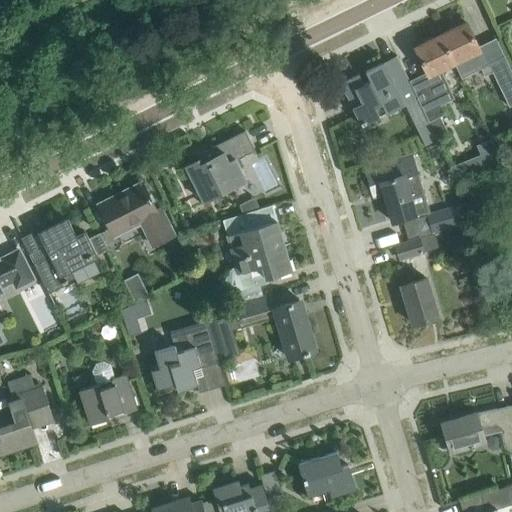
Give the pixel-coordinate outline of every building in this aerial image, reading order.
[(466,22),(441,35),(454,63),(480,50),(478,46),(475,40),(466,22)] [(441,35),(415,47),(427,72),(428,73),(421,77),(424,76),(431,91),(434,90),(440,103),(454,96),(441,69),(454,63),(441,35)] [(496,37),(478,46),(480,50),(488,65),(489,65),(500,87),(502,86),(511,105),(511,104),(511,69),(505,56),(496,37)] [(417,98),(406,74),(397,56),(365,71),(370,81),(364,84),(359,74),(341,83),(362,125),(380,116),(376,107),(382,104),(386,113),(417,98)] [(427,94),(418,98),(428,120),(429,121),(440,116),(445,114),(440,103),(434,90),(431,91),(427,94)] [(440,116),(429,121),(434,132),(435,132),(445,127),(440,116)] [(435,132),(434,132),(429,121),(428,120),(416,126),(425,145),(438,139),(435,132)] [(225,190),(226,190),(241,182),(235,169),(244,165),(240,158),(255,150),(245,130),(197,154),(199,159),(185,166),(199,193),(221,182),(225,190)] [(419,213),(428,211),(422,191),(423,190),(417,174),(419,173),(412,152),(398,156),(365,166),(374,196),(385,193),(393,222),(416,215),(417,216),(419,213)] [(256,163),(264,190),(277,186),(269,159),(256,163)] [(471,160),(455,167),(462,183),(478,176),(471,160)] [(152,203),(151,200),(142,182),(127,190),(128,193),(103,206),(101,203),(98,204),(115,235),(142,221),(151,239),(172,228),(158,200),(152,203)] [(260,207),(254,197),(240,205),(242,212),(260,207)] [(427,214),(432,233),(469,222),(463,203),(427,214)] [(292,271),(272,205),(260,208),(239,215),(224,220),(228,235),(227,235),(236,267),(232,268),(223,284),(225,290),(231,292),(268,281),(268,278),(292,271)] [(100,232),(89,238),(86,232),(77,237),(68,219),(38,234),(49,255),(34,263),(37,269),(48,291),(74,278),(71,270),(98,257),(97,255),(108,250),(100,232)] [(400,259),(419,253),(438,247),(434,234),(396,245),(400,259)] [(17,286),(34,278),(19,250),(3,258),(4,260),(0,262),(0,289),(0,288),(0,286),(14,280),(17,286)] [(123,279),(127,287),(134,300),(148,293),(137,272),(123,279)] [(426,277),(401,285),(413,324),(438,316),(426,277)] [(272,294),(233,305),(238,319),(238,322),(274,311),(276,317),(289,358),(304,353),(304,354),(309,352),(309,351),(315,350),(299,299),(298,299),(298,300),(270,309),(266,297),(272,295),(272,294)] [(136,302),(121,309),(125,323),(137,319),(137,317),(141,316),(136,302)] [(233,305),(205,314),(206,319),(213,342),(215,350),(233,344),(227,323),(238,319),(233,305)] [(160,367),(151,370),(157,389),(175,383),(177,390),(198,384),(193,368),(218,361),(225,385),(226,384),(219,361),(215,350),(213,342),(206,319),(181,326),(170,330),(175,345),(155,351),(160,367)] [(48,355),(45,345),(28,350),(31,360),(48,355)] [(126,373),(115,377),(111,365),(104,361),(96,363),(93,370),(97,383),(79,388),(91,424),(110,417),(109,414),(123,410),(124,413),(137,409),(126,373)] [(0,399),(0,453),(36,441),(32,429),(29,418),(50,411),(42,387),(0,399)] [(443,437),(439,440),(441,449),(446,449),(450,448),(451,450),(471,444),(472,448),(475,447),(475,448),(483,446),(481,441),(483,440),(482,435),(493,433),(501,431),(505,447),(510,449),(511,449),(511,404),(476,413),(442,422),(446,436),(443,437)] [(331,497),(337,495),(356,489),(349,464),(342,467),(337,451),(298,463),(308,496),(329,490),(331,497)] [(283,493),(281,489),(276,470),(260,475),(267,498),(283,493)] [(248,483),(240,486),(238,480),(213,488),(218,505),(223,504),(225,511),(271,511),(262,484),(250,488),(248,483)] [(511,511),(511,503),(511,502),(511,488),(511,485),(480,494),(485,511),(482,511),(511,511)] [(201,500),(190,503),(188,497),(153,508),(154,511),(205,511),(204,508),(202,502),(201,500)] [(214,511),(210,500),(202,502),(204,508),(205,511),(214,511)]
